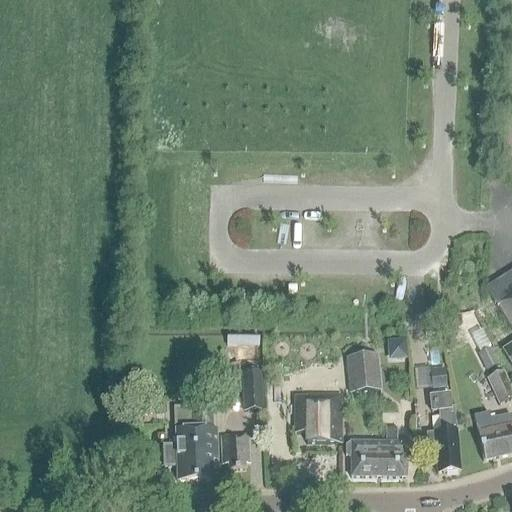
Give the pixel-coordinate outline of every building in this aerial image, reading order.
[(511,271),(484,290),(498,312),(511,334),(511,343),(500,352),(511,369),(511,271)] [(404,344),(388,345),(388,353),(397,360),(405,360),(404,344)] [(490,348),(478,354),(486,372),(499,366),(490,348)] [(380,393),(377,357),(345,360),(348,396),(380,393)] [(429,372),(431,390),(445,389),(443,371),(429,372)] [(511,399),(511,393),(501,372),(486,380),(498,406),(511,399)] [(243,413),(261,411),(259,373),(241,374),(243,413)] [(305,445),(340,445),(339,397),(293,399),(293,435),(305,435),(305,445)] [(431,413),(437,413),(449,411),(448,397),(429,399),(431,413)] [(211,431),(210,409),(183,411),(184,433),(175,433),(176,448),(163,449),(164,470),(177,469),(177,484),(212,482),(211,459),(217,459),(216,439),(215,431),(211,431)] [(449,411),(437,413),(440,435),(426,436),(427,453),(434,453),(436,475),(459,473),(455,430),(453,411),(449,411)] [(511,428),(509,417),(489,421),(488,415),(472,418),(474,424),(483,462),(511,456),(511,428)] [(380,460),(380,480),(405,480),(406,460),(412,460),(412,445),(402,445),(402,430),(385,430),(385,445),(388,445),(388,460),(380,460)] [(227,465),(228,472),(244,471),(244,465),(249,465),(247,437),(220,438),(221,466),(227,465)] [(388,445),(385,445),(350,445),(345,448),(345,458),(350,461),(350,480),(380,480),(380,460),(388,460),(388,445)]
